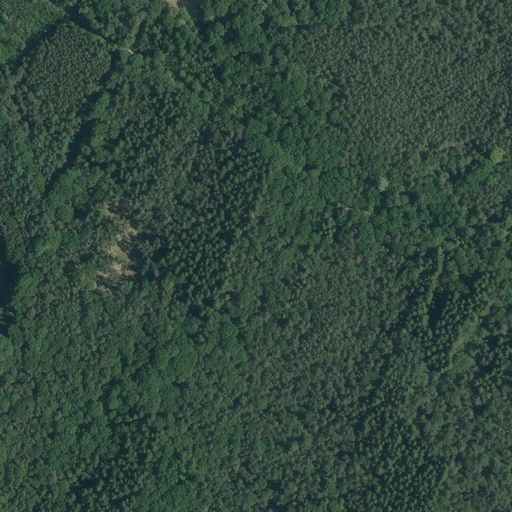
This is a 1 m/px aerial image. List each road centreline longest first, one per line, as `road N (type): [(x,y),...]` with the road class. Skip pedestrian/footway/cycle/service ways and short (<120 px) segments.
road 1 (track): [(511,277),(344,206),(47,0)]
road 2 (track): [(0,349),(151,3)]
